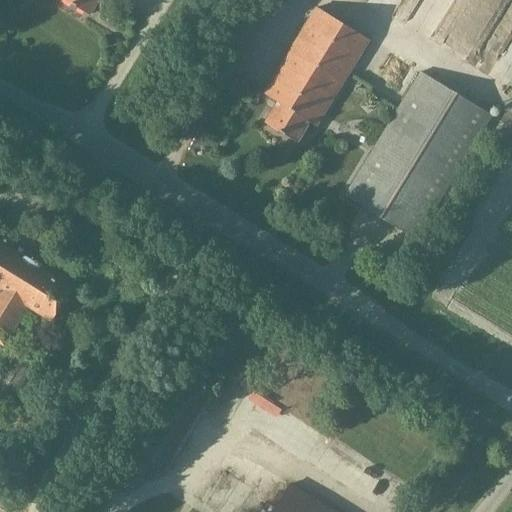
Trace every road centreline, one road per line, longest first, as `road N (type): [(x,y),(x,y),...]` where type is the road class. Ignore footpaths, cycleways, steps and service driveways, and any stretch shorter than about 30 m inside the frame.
road 1 (unclassified): [(511,403),(0,86)]
road 2 (unknown): [(32,511),(214,218)]
